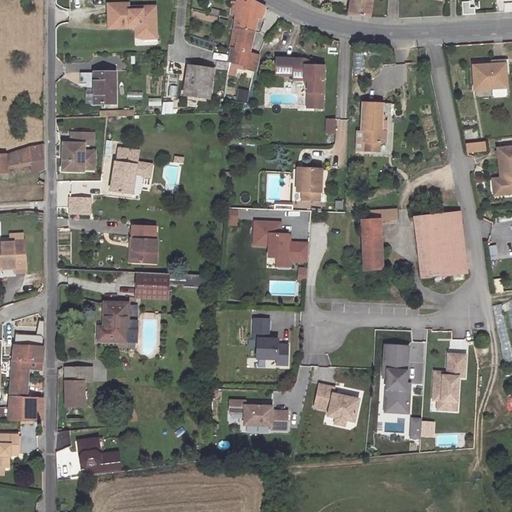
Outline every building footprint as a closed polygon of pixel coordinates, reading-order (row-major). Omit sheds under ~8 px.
[(237,33),(252,36),(258,4),(251,0),(237,0),(232,32),(237,33)] [(374,0),(352,0),(349,19),(371,22),(374,0)] [(462,15),(472,14),(470,1),(461,2),(462,15)] [(105,6),(105,27),(136,27),(136,35),(140,38),(152,38),(152,10),(128,10),(128,7),(105,6)] [(249,53),(252,36),(237,33),(234,53),(228,52),(227,65),(256,69),(259,54),(249,53)] [(308,96),(323,97),(324,70),(306,69),(306,63),(278,61),(277,77),(294,78),(294,84),(304,85),(308,90),(308,96)] [(474,67),(477,90),(494,89),(495,98),(508,97),(505,65),(493,66),(474,67)] [(181,101),(206,103),(209,75),(200,73),(199,76),(185,74),(181,101)] [(89,87),(89,76),(78,76),(77,86),(89,87)] [(113,77),(89,76),(89,87),(90,108),(112,108),(112,107),(113,107),(112,93),(113,77)] [(237,88),(234,100),(246,103),(249,91),(237,88)] [(172,114),(172,102),(161,102),(161,114),(172,114)] [(368,133),(368,143),(370,143),(385,144),(392,144),(392,133),(385,133),(385,103),(361,103),(361,133),(368,133)] [(334,136),(334,121),(325,121),(325,135),(334,136)] [(59,145),(58,172),(80,173),(81,171),(92,171),(92,154),(82,154),(82,146),(91,146),(92,135),(68,134),(67,145),(59,145)] [(385,144),(370,143),(370,152),(383,152),(385,150),(385,144)] [(468,153),(483,152),(482,143),(466,145),(468,153)] [(37,172),(44,170),(44,145),(25,146),(4,154),(0,153),(0,172),(6,172),(6,167),(29,162),(30,167),(36,165),(37,172)] [(511,195),(511,148),(495,151),(500,180),(495,181),(498,197),(511,195)] [(112,152),(108,174),(105,197),(128,201),(131,183),(133,170),(135,155),(112,152)] [(133,170),(131,183),(146,185),(148,172),(133,170)] [(295,186),(291,186),(291,196),(296,196),(296,206),(316,206),(316,170),(306,170),(306,174),(295,174),(295,186)] [(131,183),(128,201),(143,203),(146,185),(131,183)] [(70,198),(70,214),(86,215),(86,199),(70,198)] [(395,223),(395,215),(362,216),(362,224),(359,224),(360,276),(373,277),(373,280),(377,280),(375,224),(395,223)] [(454,216),(431,220),(440,281),(464,277),(454,216)] [(229,229),(230,219),(220,218),(220,229),(229,229)] [(440,281),(431,220),(409,220),(417,281),(440,281)] [(268,252),(268,263),(277,263),(286,264),(287,249),(288,240),(279,240),(280,229),(256,228),(255,251),(268,252)] [(147,256),(151,256),(152,231),(127,229),(126,243),(128,243),(127,256),(125,256),(125,266),(147,268),(147,256)] [(26,274),(25,245),(0,246),(0,269),(14,269),(15,274),(26,274)] [(289,265),(290,249),(287,249),(286,264),(277,263),(276,271),(290,272),(291,266),(289,265)] [(291,266),(291,267),(306,268),(307,249),(290,249),(289,265),(291,266)] [(305,285),(306,275),(298,274),(297,284),(305,285)] [(163,303),(164,279),(131,278),(130,302),(163,303)] [(127,347),(127,314),(127,309),(102,309),(102,334),(97,334),(97,348),(127,347)] [(267,327),(252,327),(251,347),(255,347),(254,366),(274,367),(274,372),(284,373),(285,353),(276,352),(276,347),(266,346),(267,327)] [(44,336),(13,335),(7,410),(7,422),(42,422),(41,399),(25,397),(26,370),(40,371),(43,348),(44,336)] [(407,356),(383,354),(380,384),(384,384),(383,394),(387,394),(386,408),(406,410),(408,397),(403,396),(404,390),(407,356)] [(435,409),(434,418),(444,419),(445,410),(454,411),(456,386),(462,387),(464,364),(447,363),(445,381),(432,380),(430,408),(435,409)] [(61,412),(80,413),(81,385),(88,385),(89,373),(63,372),(61,412)] [(332,395),(317,392),(312,413),(327,416),(325,421),(352,427),(356,407),(331,401),(332,395)] [(383,394),(381,416),(406,418),(406,410),(386,408),(387,394),(383,394)] [(242,407),(226,407),(226,419),(241,419),(241,431),(268,431),(268,435),(284,435),(284,416),(269,416),(269,412),(242,412),(242,407)] [(417,440),(418,421),(408,420),(406,439),(417,440)] [(418,421),(417,440),(428,441),(430,422),(418,421)] [(6,456),(10,456),(11,456),(12,455),(17,455),(17,435),(0,434),(0,466),(6,467),(6,456)] [(86,464),(88,473),(121,469),(119,450),(108,452),(109,455),(102,456),(101,452),(99,436),(79,438),(82,461),(86,464)]
